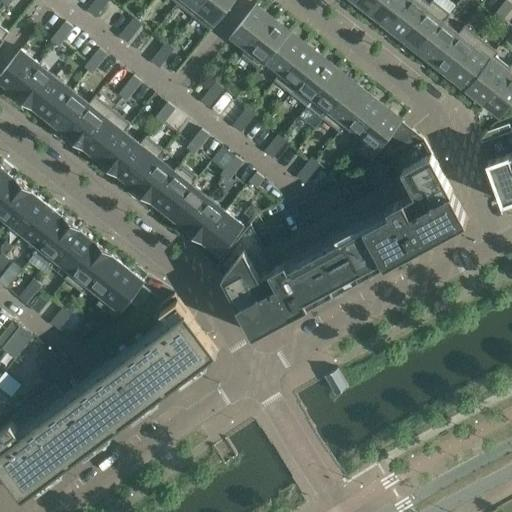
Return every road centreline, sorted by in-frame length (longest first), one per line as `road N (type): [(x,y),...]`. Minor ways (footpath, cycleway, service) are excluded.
road 1 (residential): [(258,375),(200,290),(0,127)]
road 2 (residential): [(293,0),(455,135),(501,242)]
road 3 (residential): [(258,375),(501,242)]
road 4 (residential): [(66,511),(258,375)]
road 5 (residential): [(341,511),(258,375)]
road 6 (tertiary): [(511,445),(388,511)]
